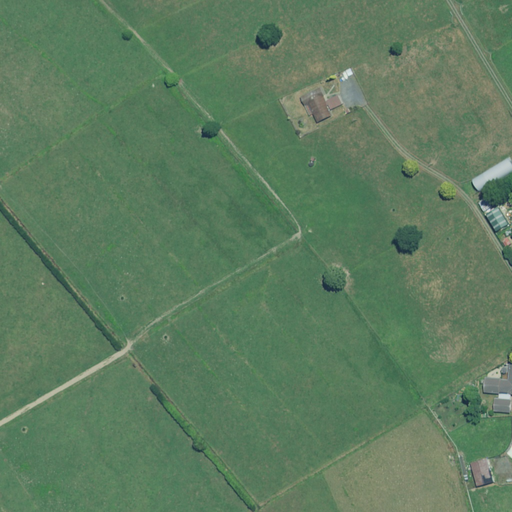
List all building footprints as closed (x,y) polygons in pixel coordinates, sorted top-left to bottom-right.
[(328,101),(322,88),(303,96),(311,115),(316,113),(319,121),(333,115),(331,110),(344,104),(340,95),(328,101)] [(511,171),(511,160),(511,158),(474,180),(481,190),(511,171)] [(494,207),(488,197),(480,202),(486,212),(494,207)] [(511,364),(511,365),(510,378),(487,377),(486,392),(501,393),(501,398),(498,398),(497,411),(511,412),(511,364)] [(496,481),(490,459),(473,463),(479,486),(496,481)]
